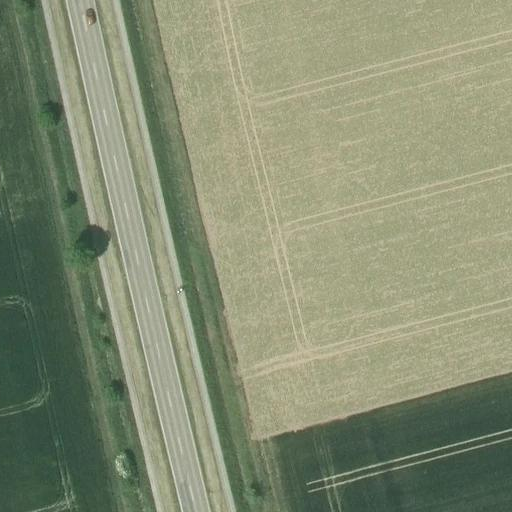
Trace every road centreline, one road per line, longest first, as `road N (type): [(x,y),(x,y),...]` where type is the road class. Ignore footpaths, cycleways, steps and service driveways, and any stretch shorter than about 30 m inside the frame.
road 1 (track): [(137,0),(256,511)]
road 2 (primary): [(77,0),(193,511)]
road 3 (track): [(22,0),(134,511)]
